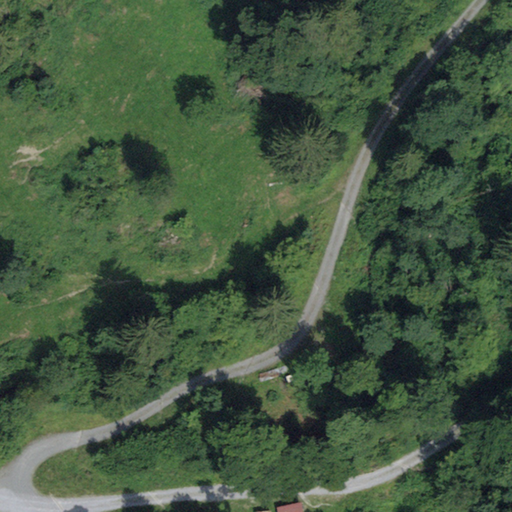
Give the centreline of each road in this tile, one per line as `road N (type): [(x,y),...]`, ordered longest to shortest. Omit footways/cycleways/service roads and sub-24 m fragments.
road 1 (track): [(482,0),(381,127),(302,341),(278,359),(201,380),(132,420),(43,450),(8,502)]
road 2 (track): [(83,511),(179,492),(341,488),(401,467),(511,398)]
